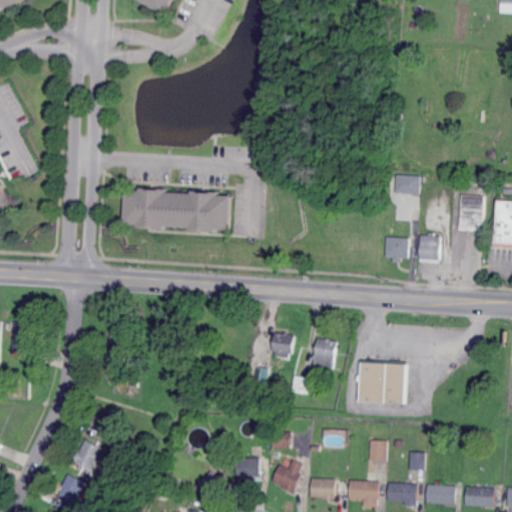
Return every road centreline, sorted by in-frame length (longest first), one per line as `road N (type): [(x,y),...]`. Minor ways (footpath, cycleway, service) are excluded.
road 1 (residential): [(79,0),(68,245),(78,276),(87,247),(101,0)]
road 2 (secondary): [(511,300),(0,271)]
road 3 (residential): [(12,42),(135,55),(155,47),(127,35),(78,31),(12,42)]
road 4 (residential): [(72,154),(254,164),(256,234)]
road 5 (residential): [(9,511),(65,395),(78,276)]
